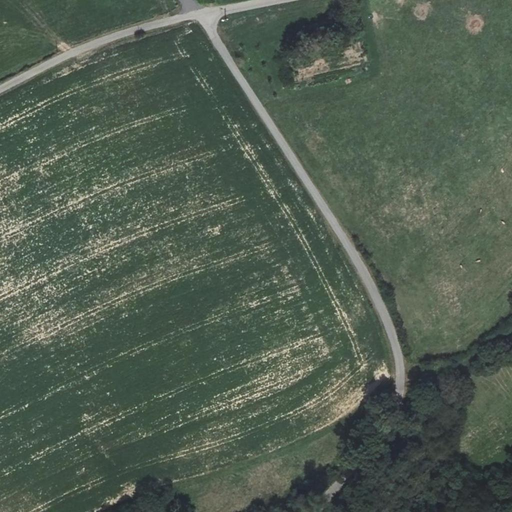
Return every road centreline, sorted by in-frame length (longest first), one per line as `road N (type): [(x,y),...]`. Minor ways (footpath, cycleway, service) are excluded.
road 1 (unclassified): [(200,12),(347,244),(378,300),(401,371),(397,406),(380,440),(312,511)]
road 2 (unclassified): [(200,12),(68,54),(0,88)]
